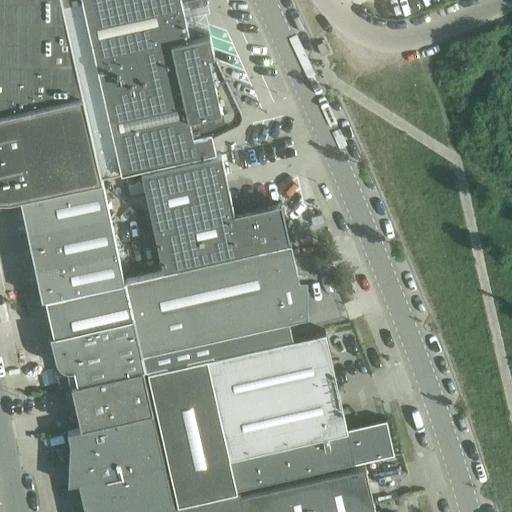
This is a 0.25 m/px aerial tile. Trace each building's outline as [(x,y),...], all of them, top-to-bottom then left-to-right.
[(0,0),(0,108),(82,90),(61,0),(0,0)] [(189,37),(180,0),(61,0),(82,90),(101,175),(120,172),(215,151),(211,132),(191,137),(169,41),(189,37)] [(208,32),(189,37),(169,41),(191,137),(211,132),(235,121),(240,113),(240,109),(214,53),(213,53),(208,32)] [(82,90),(0,108),(0,194),(8,195),(17,192),(101,175),(82,90)] [(137,173),(102,181),(109,214),(111,224),(116,246),(123,277),(158,269),(225,254),(288,240),(286,232),(283,217),(280,202),(261,206),(233,213),(226,184),(220,154),(181,163),(137,173)] [(17,192),(33,264),(40,296),(44,295),(123,278),(116,246),(109,214),(101,175),(17,192)] [(163,268),(124,277),(133,315),(181,304),(189,340),(209,336),(307,314),(306,276),(299,277),(290,240),(288,240),(163,268)] [(123,278),(44,295),(52,333),(131,315),(123,278)] [(181,304),(133,315),(141,351),(189,340),(181,304)] [(131,315),(52,333),(49,333),(54,356),(56,359),(57,362),(58,363),(61,365),(65,367),(69,367),(73,367),(76,382),(143,367),(131,315)] [(206,355),(228,455),(347,428),(324,329),(213,354),(206,355)] [(209,336),(189,340),(141,351),(145,369),(206,355),(213,354),(209,336)] [(206,355),(145,369),(143,370),(153,410),(173,503),(235,489),(228,455),(206,355)] [(76,382),(70,383),(80,426),(153,410),(143,370),(143,367),(76,382)] [(80,426),(66,430),(69,443),(67,483),(77,480),(84,511),(138,511),(173,504),(173,503),(153,410),(80,426)] [(347,428),(228,455),(235,489),(393,453),(385,419),(347,428)] [(375,511),(364,465),(302,479),(309,511),(375,511)] [(240,493),(238,493),(242,511),(309,511),(302,479),(240,493)] [(242,511),(238,493),(240,493),(239,489),(175,503),(177,511),(242,511)] [(173,504),(138,511),(177,511),(175,503),(173,504)]
